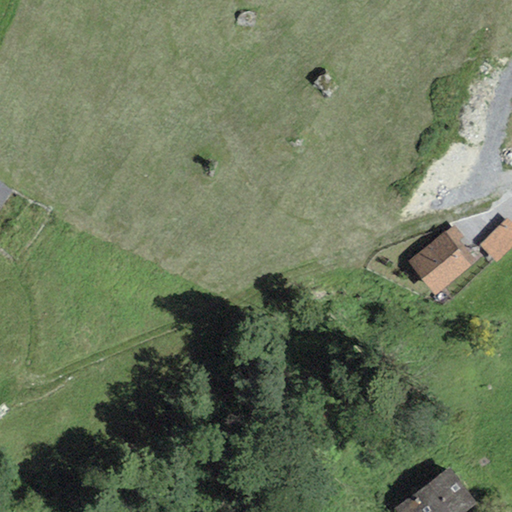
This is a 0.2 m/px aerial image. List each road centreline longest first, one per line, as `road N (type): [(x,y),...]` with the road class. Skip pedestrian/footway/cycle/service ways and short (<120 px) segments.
road 1 (track): [(511,190),(52,381),(34,382),(27,371),(36,329),(20,269)]
road 2 (track): [(499,0),(462,97),(511,180)]
